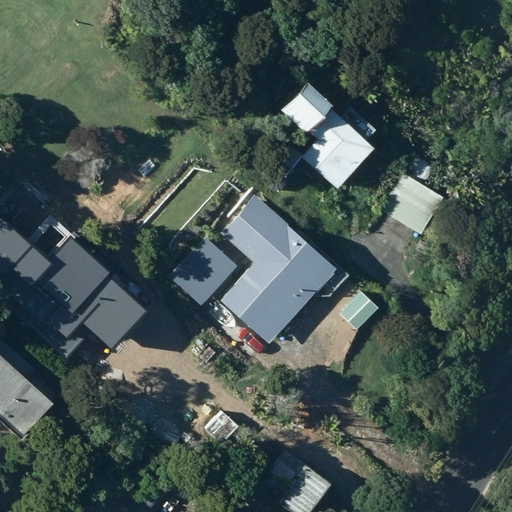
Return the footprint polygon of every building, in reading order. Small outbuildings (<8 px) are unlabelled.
[(461,0),(454,7),(485,39),(490,34),(494,39),(511,21),(511,2),(509,0),(461,0)] [(331,107),(305,84),(280,112),(305,136),(308,133),(316,140),(300,158),(336,191),(372,151),(369,148),(375,142),(352,121),(347,127),(329,110),(331,107)] [(379,210),(419,235),(443,199),(402,173),(379,210)] [(221,234),(254,265),(220,302),(267,345),(335,271),(254,197),(221,234)] [(0,298),(82,378),(148,311),(71,237),(47,261),(2,217),(0,219),(0,298)] [(170,275),(201,305),(239,267),(208,237),(170,275)] [(0,416),(21,436),(50,405),(0,358),(0,416)] [(216,450),(237,428),(221,414),(201,435),(216,450)] [(308,511),(329,484),(298,462),(292,469),(278,459),(268,472),(291,489),(279,505),(288,511),(308,511)]
